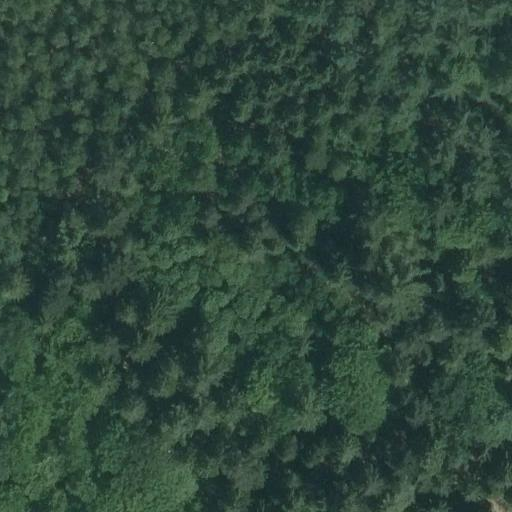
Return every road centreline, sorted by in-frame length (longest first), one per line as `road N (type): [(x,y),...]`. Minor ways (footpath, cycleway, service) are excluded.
road 1 (track): [(0,289),(232,511)]
road 2 (track): [(511,215),(372,83)]
road 3 (track): [(511,358),(470,511)]
